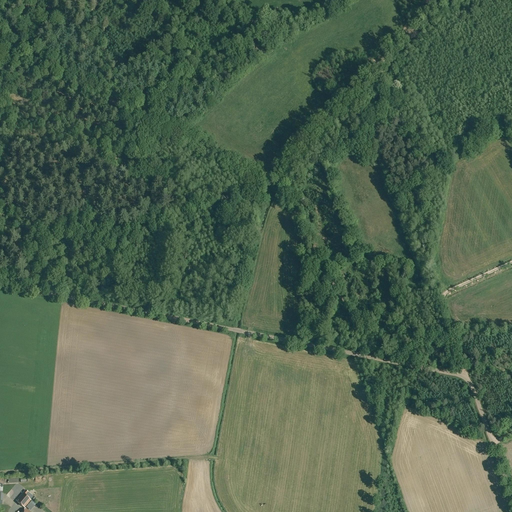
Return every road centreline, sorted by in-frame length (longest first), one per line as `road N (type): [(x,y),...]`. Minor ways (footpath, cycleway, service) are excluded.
road 1 (unclassified): [(511,495),(464,376),(0,284)]
road 2 (track): [(152,121),(272,188),(447,0)]
road 3 (track): [(0,36),(152,121)]
road 4 (track): [(511,259),(439,299),(467,378)]
